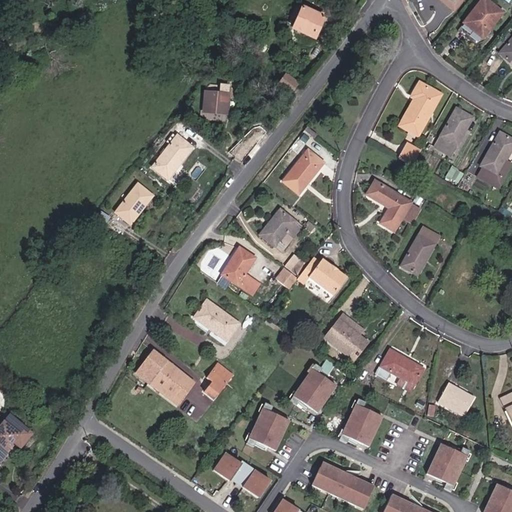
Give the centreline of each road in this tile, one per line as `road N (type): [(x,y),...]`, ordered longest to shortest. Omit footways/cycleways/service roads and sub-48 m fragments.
road 1 (residential): [(85,425),(177,271),(384,0)]
road 2 (residential): [(511,339),(497,350),(413,313),(346,227),(354,149)]
road 3 (residential): [(260,511),(305,445),(321,441),(459,511)]
road 4 (residential): [(85,425),(215,511)]
road 5 (residential): [(354,149),(417,42)]
